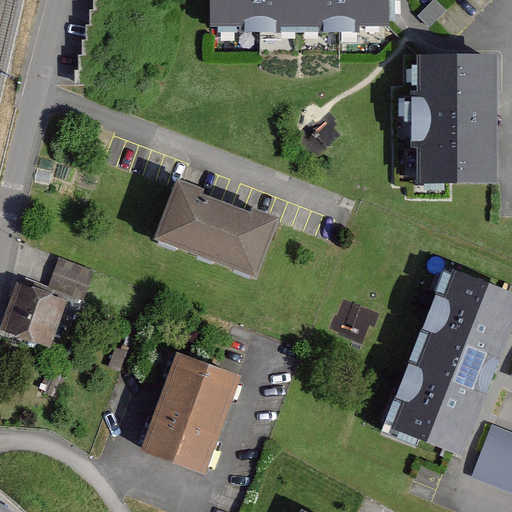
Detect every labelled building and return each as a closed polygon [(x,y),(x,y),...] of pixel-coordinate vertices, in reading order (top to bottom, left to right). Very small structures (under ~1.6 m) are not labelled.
[(136,0),(99,0),(79,91),(115,90),(136,0)] [(304,0),(208,0),(209,37),(304,38),(304,0)] [(392,0),(304,0),(304,38),(392,39),(392,0)] [(491,186),(490,62),(412,62),(412,187),(491,186)] [(280,230),(179,191),(157,249),(258,287),(280,230)] [(39,300),(19,292),(5,329),(57,349),(74,303),(87,308),(98,278),(62,263),(50,293),(43,290),(39,300)] [(511,344),(511,297),(437,266),(372,421),(463,460),(511,344)] [(180,365),(146,452),(207,476),(241,389),(180,365)] [(475,477),(511,487),(511,430),(489,424),(475,477)]
